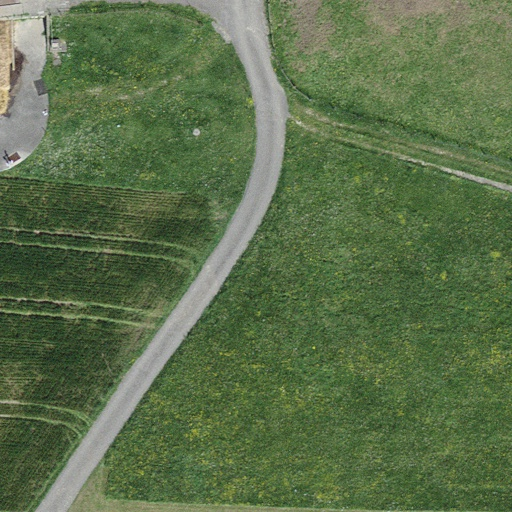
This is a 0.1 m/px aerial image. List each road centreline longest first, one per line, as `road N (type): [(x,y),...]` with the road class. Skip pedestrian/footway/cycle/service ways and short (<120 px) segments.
road 1 (residential): [(259,0),(270,108),(268,156),(252,202),(233,243),(49,511)]
road 2 (track): [(511,182),(270,108)]
